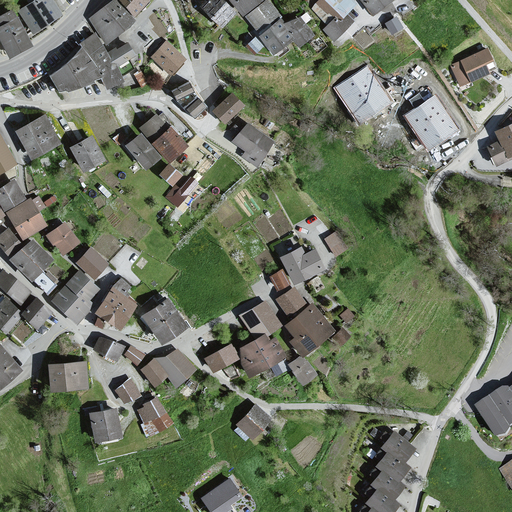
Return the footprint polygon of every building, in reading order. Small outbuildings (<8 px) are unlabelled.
[(66,12),(57,0),(36,0),(23,9),(39,32),(66,12)] [(141,20),(125,0),(113,0),(91,16),(111,43),(141,20)] [(152,0),(127,0),(140,13),(152,0)] [(238,9),(227,0),(207,0),(202,6),(225,25),(238,9)] [(233,0),(248,17),(267,0),(233,0)] [(286,16),(272,0),(269,0),(249,17),(263,35),(286,16)] [(355,3),(352,0),(320,0),(311,9),(325,24),(322,27),(332,39),(355,17),(349,9),(355,3)] [(362,0),(372,13),(387,0),(362,0)] [(0,28),(0,31),(9,52),(31,42),(16,12),(3,18),(6,26),(0,28)] [(403,26),(396,14),(384,21),(390,33),(403,26)] [(290,21),(287,17),(264,35),(281,56),(300,40),(306,48),(324,33),(306,15),(290,21)] [(142,53),(134,41),(111,53),(100,34),(87,42),(89,46),(85,49),(50,75),(61,92),(79,90),(109,74),(115,86),(129,77),(123,64),(142,53)] [(186,54),(171,40),(156,55),(172,70),(186,54)] [(497,58),(491,44),(450,64),(462,88),(495,73),(489,62),(497,58)] [(194,89),(189,79),(170,89),(175,99),(194,89)] [(232,91),(213,110),(227,124),(246,105),(232,91)] [(205,104),(197,96),(185,107),(194,116),(205,104)] [(66,141),(49,113),(20,129),(37,158),(66,141)] [(160,113),(143,126),(146,131),(166,155),(172,163),(195,144),(178,122),(172,127),(160,113)] [(249,149),(244,155),(260,168),(281,143),(252,119),(236,138),(249,149)] [(511,157),(511,124),(499,131),(507,144),(495,151),(502,163),(511,157)] [(0,174),(20,163),(1,131),(0,131),(0,174)] [(166,155),(146,131),(131,143),(149,167),(166,155)] [(111,157),(97,132),(73,146),(87,170),(111,157)] [(189,174),(175,161),(163,175),(177,187),(189,174)] [(200,182),(193,175),(175,194),(183,201),(200,182)] [(18,178),(0,188),(0,195),(10,211),(30,199),(18,178)] [(51,224),(34,197),(10,212),(26,239),(51,224)] [(0,222),(10,214),(0,202),(0,222)] [(67,220),(49,234),(65,256),(83,242),(67,220)] [(27,241),(11,224),(0,234),(0,241),(13,255),(27,241)] [(341,229),(329,238),(340,254),(353,246),(341,229)] [(35,237),(14,258),(37,280),(57,259),(35,237)] [(312,252),(307,244),(286,255),(300,280),(331,264),(321,247),(312,252)] [(81,261),(98,278),(113,263),(95,246),(81,261)] [(82,266),(53,298),(79,321),(96,302),(93,299),(105,287),(82,266)] [(7,268),(0,275),(0,282),(23,303),(34,292),(7,268)] [(295,283),(287,269),(274,276),(282,290),(295,283)] [(116,284),(97,311),(124,330),(143,303),(116,284)] [(314,303),(297,287),(281,298),(294,317),(314,303)] [(0,321),(11,331),(27,314),(6,295),(0,301),(0,321)] [(54,311),(38,297),(24,311),(41,326),(54,311)] [(174,297),(147,315),(167,344),(193,326),(174,297)] [(270,298),(245,316),(262,341),(287,324),(270,298)] [(300,335),(294,339),(307,358),(340,334),(318,303),(291,323),(300,335)] [(270,327),(240,348),(258,374),(289,353),(270,327)] [(95,349),(117,363),(126,349),(104,335),(95,349)] [(27,369),(4,342),(0,344),(0,381),(5,387),(27,369)] [(244,356),(236,342),(209,357),(216,370),(244,356)] [(133,343),(126,353),(145,367),(153,357),(133,343)] [(180,347),(163,362),(182,383),(199,368),(180,347)] [(308,352),(294,363),(308,383),(323,372),(308,352)] [(90,358),(52,361),(55,391),(92,388),(90,358)] [(163,363),(158,358),(146,369),(160,384),(172,373),(163,363)] [(293,369),(288,359),(275,365),(279,375),(293,369)] [(143,393),(132,378),(117,390),(128,405),(143,393)] [(511,386),(479,406),(497,436),(511,427),(511,386)] [(176,419),(159,394),(134,411),(151,436),(176,419)] [(276,418),(257,403),(240,424),(260,439),(276,418)] [(121,407),(94,412),(99,442),(126,437),(121,407)] [(416,449),(395,432),(383,447),(388,452),(377,466),(383,471),(372,484),(379,489),(368,502),(374,507),(370,511),(393,511),(399,505),(393,500),(404,485),(399,481),(410,467),(404,463),(416,449)] [(229,503),(241,494),(229,477),(199,497),(209,511),(222,511),(231,506),(229,503)]
